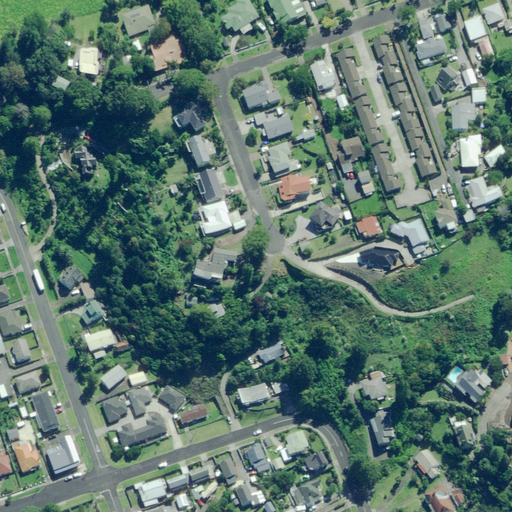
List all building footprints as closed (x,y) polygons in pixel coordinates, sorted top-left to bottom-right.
[(294,3),(292,0),(267,0),(280,28),(305,17),(299,1),(294,3)] [(259,20),(247,1),(237,7),(238,9),(228,16),(230,19),(222,23),(228,33),(232,30),(235,35),(240,32),(243,36),(252,31),(249,26),(259,20)] [(505,21),(499,5),(482,11),(488,27),(505,21)] [(154,22),(149,9),(122,20),(129,37),(147,30),(148,32),(158,29),(156,21),(154,22)] [(451,28),(447,17),(437,21),(441,32),(451,28)] [(487,37),(480,18),(463,24),(470,43),(487,37)] [(436,43),(430,27),(420,31),(424,41),(415,44),(421,61),(447,52),(443,41),(436,43)] [(389,86),(397,83),(404,81),(401,74),(396,75),(393,67),(398,65),(394,53),(389,55),(388,51),(392,50),(388,38),(373,43),(379,60),(382,59),(385,68),(382,69),(389,86)] [(494,57),(488,40),(478,44),(484,60),(494,57)] [(141,52),(138,42),(131,45),(134,54),(141,52)] [(187,61),(181,43),(152,53),(154,60),(150,62),(152,68),(156,67),(158,73),(167,70),(166,67),(172,65),(172,68),(181,65),(180,63),(187,61)] [(355,65),(353,66),(351,59),(355,58),(352,50),(337,56),(352,100),(368,94),(365,86),(360,87),(359,83),(361,82),(355,65)] [(97,66),(98,55),(82,54),(80,78),(98,79),(99,66),(97,66)] [(324,89),(334,86),(333,82),(335,81),(333,73),(328,75),(324,63),(310,67),(317,88),(323,86),(324,89)] [(458,78),(449,69),(445,74),(443,72),(439,76),(441,78),(436,82),(445,91),(458,78)] [(476,84),(472,70),(462,74),(467,87),(476,84)] [(70,84),(56,78),(51,89),(64,96),(70,84)] [(271,96),(266,85),(243,94),(249,110),(261,106),(262,108),(281,101),(278,93),(271,96)] [(406,134),(421,128),(418,121),(413,122),(410,114),(415,112),(411,101),(406,102),(403,94),(408,92),(405,85),(398,87),(390,90),(396,108),(399,107),(402,116),(400,116),(406,134)] [(443,100),(437,87),(430,90),(436,103),(443,100)] [(486,104),(486,91),(472,91),(473,104),(486,104)] [(348,107),(344,95),(336,98),(340,109),(348,107)] [(311,96),(305,97),(306,104),(313,103),(311,96)] [(372,113),(371,114),(368,106),(372,105),(369,97),(355,103),(360,117),(361,119),(371,147),(385,142),(383,134),(379,136),(376,129),(378,129),(372,113)] [(207,126),(196,107),(177,118),(174,120),(179,130),(189,124),(195,133),(207,126)] [(475,122),(475,107),(452,108),(453,132),(468,131),(468,122),(475,122)] [(268,125),(263,113),(254,117),(257,127),(263,125),(265,130),(261,132),(263,138),(267,137),(269,141),(294,133),(289,118),(268,125)] [(421,129),(406,135),(413,153),(415,152),(418,160),(416,161),(423,179),(437,174),(434,166),(430,167),(427,159),(432,158),(427,144),(422,146),(420,139),(424,137),(421,129)] [(315,137),(313,131),(303,134),(305,141),(315,137)] [(481,147),(480,137),(468,138),(468,140),(460,141),(463,169),(479,167),(478,156),(481,156),(480,147),(481,147)] [(112,148),(95,138),(90,146),(107,157),(112,148)] [(204,146),(201,138),(188,142),(197,168),(210,164),(208,158),(216,155),(212,143),(204,146)] [(364,156),(359,140),(342,146),(344,154),(337,156),(341,167),(357,161),(356,159),(364,156)] [(291,155),(287,144),(269,151),(272,158),(269,159),(275,176),(295,168),(296,170),(300,168),(297,159),(289,162),(287,156),(291,155)] [(387,194),(403,188),(400,181),(396,183),(393,177),(395,176),(390,161),(392,160),(386,145),(372,150),(387,194)] [(87,155),(85,147),(74,149),(76,161),(80,160),(83,178),(93,176),(91,168),(97,167),(96,160),(90,161),(89,155),(87,155)] [(507,158),(501,148),(484,157),(491,168),(507,158)] [(232,169),(230,162),(221,165),(223,172),(232,169)] [(349,164),(342,167),(344,175),(352,172),(349,164)] [(224,197),(214,170),(198,176),(200,181),(195,183),(200,197),(206,195),(208,203),(224,197)] [(371,182),(368,173),(358,177),(362,186),(371,182)] [(295,198),(295,197),(312,193),(308,178),(298,180),(297,176),(281,180),(282,185),(278,186),(281,200),(282,201),(283,202),(284,202),(285,203),(286,203),(288,203),(289,203),(290,203),(291,203),(292,202),(293,201),(294,200),(294,199),(295,198)] [(488,193),(482,177),(469,182),(471,188),(467,189),(474,208),(502,198),(499,189),(488,193)] [(375,193),(372,185),(362,189),(365,197),(375,193)] [(456,205),(453,198),(441,202),(444,211),(434,214),(439,229),(447,227),(449,232),(456,230),(454,224),(457,223),(452,207),(456,205)] [(231,208),(228,200),(202,210),(206,220),(214,218),(215,222),(205,226),(201,227),(205,237),(233,227),(235,231),(246,227),(244,220),(241,221),(238,211),(228,215),(227,210),(231,208)] [(333,229),(340,218),(321,205),(314,215),(333,229)] [(475,221),(472,211),(462,214),(466,224),(475,221)] [(381,234),(375,217),(363,221),(364,223),(357,226),(360,235),(363,235),(365,240),(381,234)] [(429,241),(419,220),(407,225),(402,223),(393,227),(391,233),(403,238),(404,236),(408,237),(416,254),(425,250),(422,244),(429,241)] [(312,250),(309,241),(299,244),(302,253),(312,250)] [(197,263),(194,280),(211,283),(212,280),(222,282),(226,262),(236,264),(238,253),(215,249),(212,266),(197,263)] [(65,279),(62,284),(71,290),(81,276),(73,269),(65,279)] [(95,296),(89,282),(80,286),(86,300),(95,296)] [(0,304),(10,301),(5,287),(0,288),(0,304)] [(197,297),(187,297),(187,306),(197,306),(197,297)] [(104,305),(99,298),(88,305),(89,307),(84,311),(86,314),(81,317),(87,325),(104,314),(99,308),(104,305)] [(224,321),(221,307),(209,310),(213,324),(224,321)] [(0,327),(4,339),(23,333),(18,319),(17,319),(15,312),(0,317),(0,327)] [(115,345),(110,331),(84,342),(90,355),(93,354),(95,361),(106,357),(103,350),(115,345)] [(132,345),(128,338),(114,345),(118,352),(132,345)] [(31,358),(25,342),(12,346),(18,363),(31,358)] [(285,354),(279,342),(259,354),(265,365),(285,354)] [(505,355),(498,357),(501,367),(508,365),(505,355)] [(127,377),(118,366),(100,381),(109,391),(127,377)] [(474,375),(472,373),(468,377),(465,375),(454,388),(464,397),(466,394),(472,400),(471,401),(475,405),(484,395),(476,388),(479,385),(485,390),(491,382),(486,377),(486,376),(479,370),(474,375)] [(146,381),(142,371),(128,377),(132,387),(146,381)] [(41,387),(36,374),(15,381),(19,394),(41,387)] [(289,388),(285,376),(271,382),(275,393),(289,388)] [(388,396),(381,378),(361,386),(366,398),(369,397),(371,402),(377,400),(378,403),(384,400),(383,398),(388,396)] [(269,398),(264,383),(238,390),(242,406),(269,398)] [(13,395),(9,384),(0,386),(0,395),(1,399),(13,395)] [(186,398),(168,385),(158,399),(170,408),(176,412),(186,398)] [(143,405),(152,401),(148,392),(147,393),(145,389),(132,395),(132,392),(127,394),(137,417),(147,413),(143,405)] [(60,428),(48,393),(32,398),(44,433),(60,428)] [(119,404),(117,399),(102,405),(109,424),(120,419),(119,417),(128,414),(124,403),(119,404)] [(26,412),(21,400),(8,405),(9,409),(18,406),(21,414),(26,412)] [(208,417),(204,405),(189,411),(190,413),(179,416),(183,426),(208,417)] [(395,437),(388,413),(380,415),(381,417),(374,419),(378,434),(376,435),(380,448),(390,445),(388,439),(395,437)] [(123,448),(168,432),(163,420),(162,421),(160,415),(150,419),(153,426),(134,433),(131,424),(121,427),(123,433),(118,434),(123,448)] [(473,435),(470,425),(458,429),(459,430),(453,432),(460,452),(473,447),(469,436),(473,435)] [(20,438),(16,429),(7,432),(11,442),(20,438)] [(426,435),(420,429),(413,436),(419,442),(426,435)] [(290,457),(304,452),(304,450),(308,449),(303,433),(289,438),(292,447),(280,451),(284,462),(291,460),(290,457)] [(46,451),(48,457),(54,474),(80,465),(71,439),(60,442),(62,446),(46,451)] [(20,444),(21,448),(14,450),(22,473),(31,470),(31,469),(41,466),(37,453),(35,454),(30,441),(20,444)] [(269,463),(267,464),(259,446),(246,452),(251,465),(253,464),(258,474),(269,469),(271,469),(269,463)] [(439,465),(427,450),(414,460),(431,481),(439,475),(434,469),(439,465)] [(0,477),(9,474),(12,473),(6,456),(4,456),(2,451),(0,452),(0,477)] [(304,462),(310,472),(312,471),(313,473),(328,465),(322,453),(304,462)] [(238,475),(231,459),(219,463),(228,485),(237,482),(235,477),(238,475)] [(284,468),(280,459),(271,463),(276,472),(284,468)] [(189,473),(189,475),(193,484),(214,475),(210,465),(207,466),(189,473)] [(188,486),(184,476),(166,482),(170,492),(188,486)] [(165,496),(160,481),(141,487),(143,493),(140,494),(144,508),(158,504),(156,499),(165,496)] [(291,492),(296,503),(297,507),(306,503),(307,508),(315,505),(314,502),(322,499),(318,490),(322,488),(319,481),(311,484),(291,492)] [(251,497),(247,486),(235,490),(241,507),(251,504),(252,507),(260,504),(257,495),(251,497)] [(455,509),(442,488),(424,499),(432,511),(452,511),(451,511),(455,509)] [(466,496),(461,488),(452,493),(458,505),(465,502),(463,498),(466,496)] [(193,501),(188,503),(185,495),(175,498),(179,509),(187,506),(188,509),(195,506),(193,501)]
